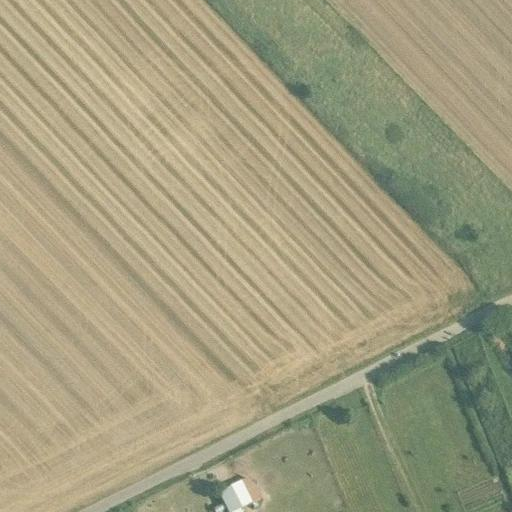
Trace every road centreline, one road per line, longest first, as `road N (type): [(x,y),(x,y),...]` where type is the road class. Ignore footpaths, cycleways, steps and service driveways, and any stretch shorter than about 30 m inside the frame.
road 1 (track): [(94,511),(511,303)]
road 2 (track): [(363,378),(417,511)]
